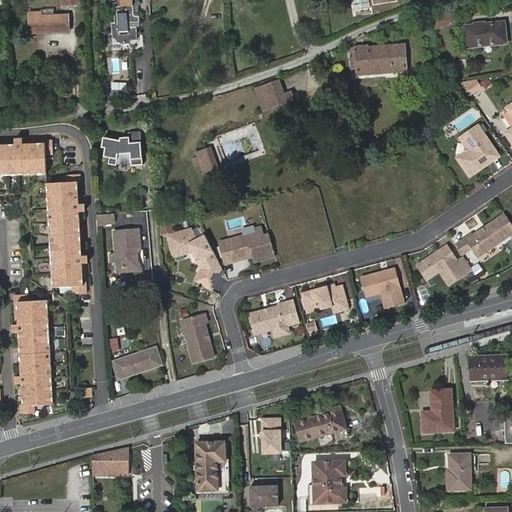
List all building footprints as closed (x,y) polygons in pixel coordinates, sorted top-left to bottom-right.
[(122,13),(122,6),(118,6),(116,7),(115,8),(114,9),(115,22),(112,22),(113,37),(120,43),(129,42),(129,39),(137,39),(137,26),(131,26),(131,22),(140,21),(139,16),(138,15),(137,15),(136,15),(135,13),(134,12),(122,13)] [(58,28),(58,32),(69,32),(68,16),(42,17),(42,13),(29,13),(30,34),(52,33),(52,29),(58,28)] [(431,21),(431,25),(436,24),(437,29),(458,24),(456,13),(434,19),(434,20),(431,21)] [(465,29),(467,48),(506,44),(504,25),(465,29)] [(404,47),(350,51),(352,69),(355,69),(355,72),(358,72),(358,75),(406,71),(404,47)] [(278,97),(284,94),(279,81),(265,86),(275,113),(283,110),(278,97)] [(128,97),(129,89),(112,89),(111,97),(128,97)] [(291,92),(284,94),(278,97),(283,110),(296,106),(291,92)] [(478,126),(458,139),(464,147),(464,153),(457,158),(470,179),(500,158),(478,126)] [(141,160),(140,143),(128,143),(128,137),(119,138),(119,141),(102,137),(100,148),(103,149),(103,157),(108,158),(107,164),(116,166),(116,160),(116,154),(129,153),(130,160),(130,166),(141,165),(141,160)] [(16,146),(1,146),(3,177),(48,175),(48,156),(54,155),(54,141),(45,142),(45,145),(45,146),(25,146),(25,145),(24,140),(16,140),(16,146)] [(203,174),(220,168),(211,145),(195,151),(203,174)] [(50,228),(80,226),(79,213),(84,212),(84,204),(78,204),(77,184),(80,183),(79,175),(66,175),(66,183),(48,184),(50,228)] [(99,225),(116,224),(115,213),(98,214),(99,225)] [(464,239),(471,248),(477,258),(510,236),(498,218),(473,235),(472,233),(464,239)] [(252,230),(251,224),(241,226),(244,236),(245,236),(253,233),(252,230)] [(80,242),(80,226),(50,228),(50,243),(80,242)] [(262,227),(252,230),(253,233),(256,233),(260,246),(267,244),(270,257),(275,256),(269,235),(264,236),(262,227)] [(211,289),(223,270),(206,236),(197,241),(191,229),(169,235),(172,245),(171,247),(173,255),(175,256),(184,254),(186,251),(192,249),(202,269),(196,280),(211,289)] [(139,230),(114,232),(115,254),(109,254),(109,263),(116,262),(116,272),(142,271),(139,230)] [(260,246),(256,233),(245,236),(244,236),(220,243),(225,264),(253,256),(254,262),(270,257),(267,244),(260,246)] [(471,248),(464,239),(455,245),(462,254),(471,248)] [(81,256),(80,242),(50,243),(52,289),(70,289),(71,295),(86,294),(86,285),(82,286),(81,264),(85,264),(87,264),(87,255),(81,256)] [(446,246),(416,265),(426,280),(439,272),(448,286),(466,274),(457,261),(446,246)] [(472,269),(463,257),(457,261),(466,274),(472,269)] [(474,269),(479,278),(486,274),(481,265),(474,269)] [(377,274),(362,278),(366,294),(377,291),(382,293),(386,309),(404,303),(395,269),(386,271),(384,274),(380,275),(377,274)] [(332,303),(346,300),(342,286),(335,288),(334,285),(316,290),(317,292),(313,293),(312,291),(302,294),(307,311),(332,303)] [(377,291),(366,294),(368,302),(383,298),(382,293),(377,291)] [(19,345),(50,344),(47,299),(28,300),(27,293),(13,294),(14,303),(17,303),(18,323),(15,323),(12,323),(13,332),(18,332),(19,345)] [(332,303),(334,310),(348,306),(346,300),(332,303)] [(269,309),(249,314),(255,335),(293,324),(287,302),(268,307),(269,309)] [(194,363),(214,357),(206,326),(208,325),(205,314),(182,321),(194,363)] [(335,315),(320,318),(323,326),(337,322),(335,315)] [(109,339),(112,352),(120,350),(118,337),(109,339)] [(20,361),(51,359),(50,344),(19,345),(20,361)] [(162,366),(157,348),(113,360),(119,378),(162,366)] [(472,379),(505,377),(504,356),(471,358),(472,379)] [(53,403),(51,359),(20,361),(21,375),(16,375),(16,383),(22,383),(23,403),(20,403),(20,413),(35,412),(35,405),(53,403)] [(93,386),(85,387),(85,396),(93,396),(93,386)] [(421,413),(422,433),(451,432),(449,391),(431,392),(432,412),(421,413)] [(293,422),(299,442),(344,429),(338,406),(327,409),(328,412),(293,422)] [(281,419),(265,418),(264,452),(281,452),(281,419)] [(218,461),(225,461),(224,441),(196,443),(197,490),(219,489),(218,461)] [(128,475),(128,444),(92,456),(93,475),(128,475)] [(446,471),(446,490),(469,490),(468,456),(448,457),(449,471),(446,471)] [(313,462),(314,486),(315,502),(345,501),(344,486),(341,487),(341,474),(344,474),(344,461),(313,462)] [(278,485),(251,486),(251,506),(278,505),(278,485)]
